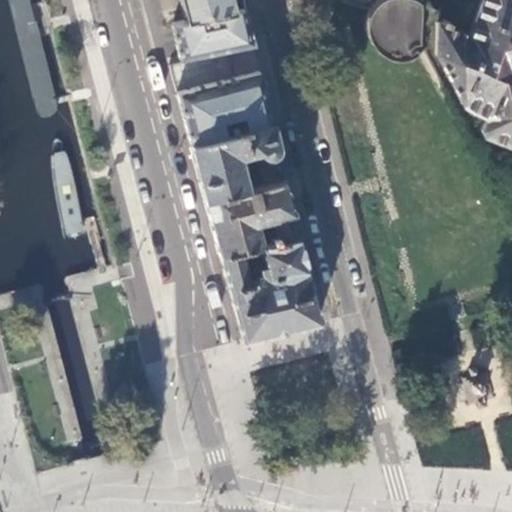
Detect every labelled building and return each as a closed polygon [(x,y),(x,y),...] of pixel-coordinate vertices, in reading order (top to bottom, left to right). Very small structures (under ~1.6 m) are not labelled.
[(29,0),(8,0),(36,113),(42,117),(48,117),(55,113),(58,106),(56,100),(40,38),(31,3),(29,0)] [(178,0),(182,17),(244,4),(243,0),(178,0)] [(417,0),(374,0),(373,1),(370,4),(368,8),(366,17),(366,18),(366,25),(367,33),(370,40),(375,45),(381,50),(385,51),(388,53),(388,55),(401,55),(401,54),(408,54),(411,50),(415,50),(418,48),(417,45),(418,0),(417,0)] [(511,0),(478,0),(467,31),(434,20),(433,50),(459,101),(483,113),(477,125),(478,130),(511,142),(511,0)] [(178,59),(253,40),(248,19),(244,4),(182,17),(169,20),(178,59)] [(245,126),(270,120),(262,84),(259,70),(221,79),(229,115),(242,111),(245,126)] [(229,115),(221,79),(177,90),(190,141),(224,131),(220,117),(229,115)] [(224,131),(190,141),(196,166),(205,201),(285,183),(277,150),(273,131),(270,120),(245,126),(224,131)] [(65,150),(53,141),(45,155),(65,239),(86,233),(85,229),(65,150)] [(205,201),(222,262),(242,256),(262,251),(299,242),(291,210),(285,183),(205,201)] [(282,330),(320,321),(306,274),(299,242),(262,251),(270,282),(250,287),(242,256),(222,262),(231,296),(240,340),(282,330)]
